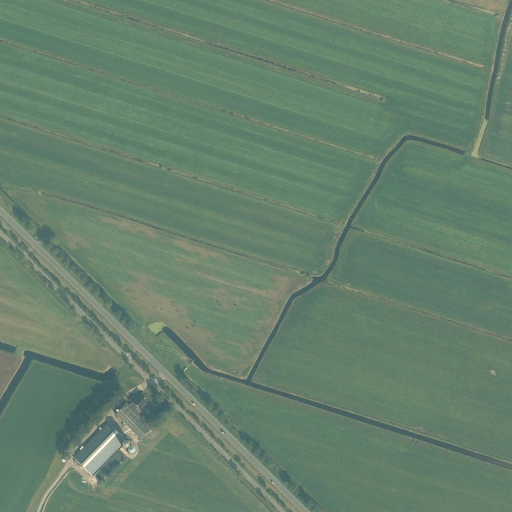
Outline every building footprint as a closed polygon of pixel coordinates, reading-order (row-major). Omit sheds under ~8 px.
[(130,406),(135,411),(138,408),(140,410),(148,402),(141,395),(137,400),(136,399),(130,406)] [(135,411),(130,406),(127,403),(115,415),(141,440),(152,428),(135,411)] [(126,441),(108,423),(74,458),(92,475),(126,441)] [(86,435),(80,441),(82,444),(89,438),(86,435)] [(103,464),(108,470),(117,461),(112,456),(103,464)]
